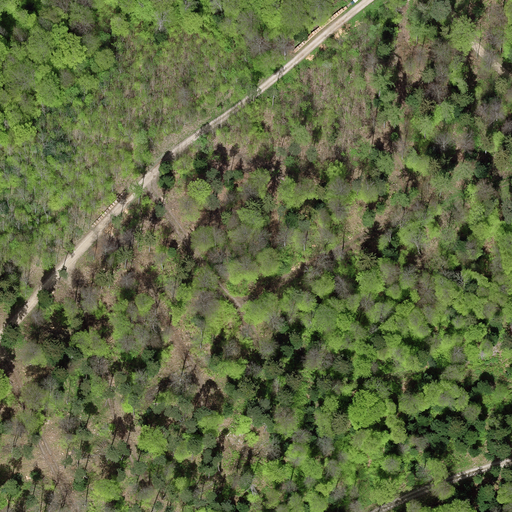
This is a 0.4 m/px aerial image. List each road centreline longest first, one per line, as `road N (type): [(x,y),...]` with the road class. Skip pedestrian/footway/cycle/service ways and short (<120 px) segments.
road 1 (track): [(0,337),(181,147),(370,0)]
road 2 (track): [(511,382),(427,372),(328,383),(282,372),(145,180)]
road 3 (track): [(383,511),(511,461)]
